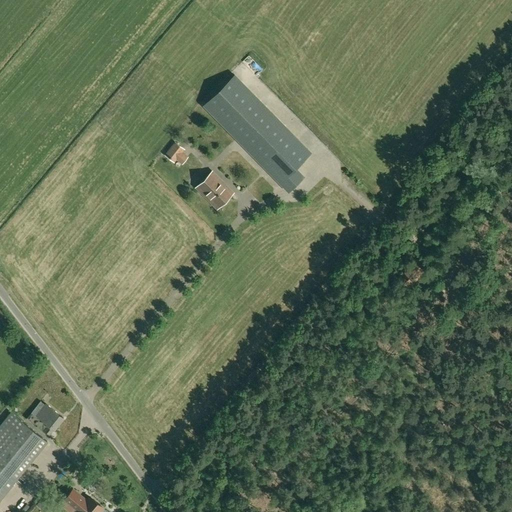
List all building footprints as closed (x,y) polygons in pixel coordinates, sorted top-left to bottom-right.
[(204,106),(289,192),(304,177),(296,169),(311,153),(235,76),(204,106)] [(182,146),(173,139),(164,149),(173,157),(182,146)] [(212,172),(196,187),(217,208),(232,193),(212,172)] [(37,406),(32,412),(43,420),(37,427),(43,432),(44,431),(49,435),(54,429),(64,418),(47,404),(41,410),(37,406)] [(0,499),(47,441),(11,412),(0,424),(0,499)] [(87,501),(73,489),(64,499),(78,511),(77,511),(99,511),(103,508),(90,497),(87,501)] [(41,498),(36,504),(42,509),(47,503),(41,498)]
